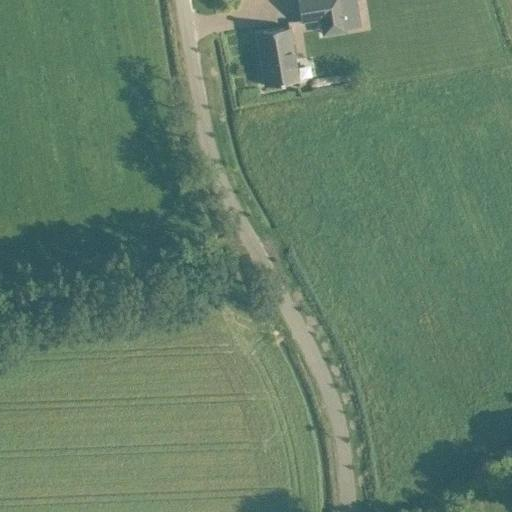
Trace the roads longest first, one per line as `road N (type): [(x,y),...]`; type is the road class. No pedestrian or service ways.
road 1 (unclassified): [(347,511),(341,436),(322,371),(232,210),(205,138),(182,0)]
road 2 (track): [(248,239),(0,303)]
